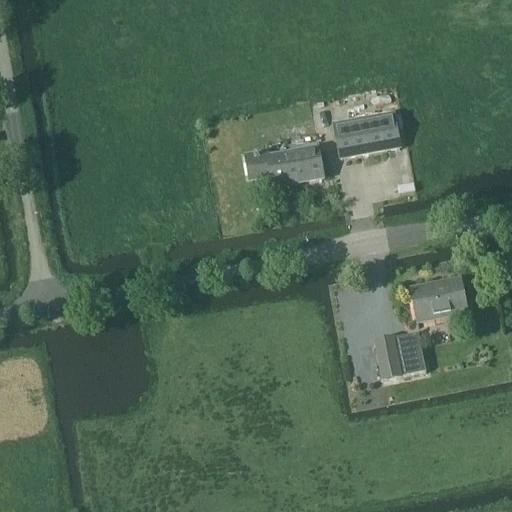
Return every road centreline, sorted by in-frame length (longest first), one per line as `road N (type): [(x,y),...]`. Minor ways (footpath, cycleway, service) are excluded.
road 1 (unclassified): [(46,308),(511,216)]
road 2 (residential): [(46,308),(0,36)]
